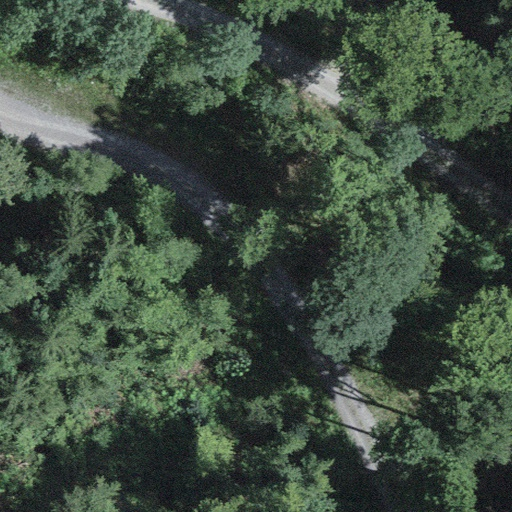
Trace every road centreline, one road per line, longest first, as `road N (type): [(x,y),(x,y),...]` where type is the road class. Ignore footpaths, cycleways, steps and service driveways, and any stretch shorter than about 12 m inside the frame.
road 1 (track): [(422,511),(409,468),(224,211),(120,111),(0,103)]
road 2 (track): [(160,0),(402,75),(511,164)]
